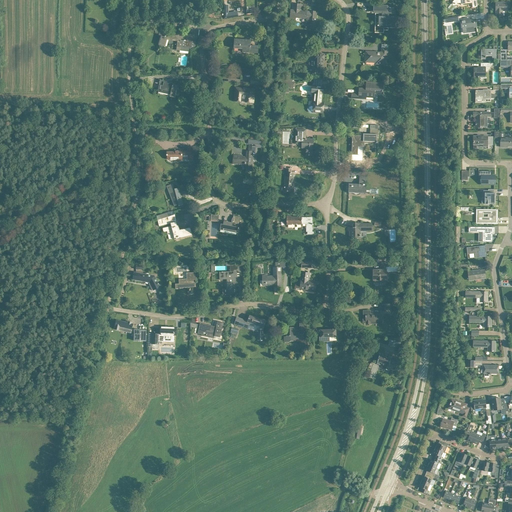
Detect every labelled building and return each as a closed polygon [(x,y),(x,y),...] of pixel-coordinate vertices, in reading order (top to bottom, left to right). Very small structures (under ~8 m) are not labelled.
[(510,3),(501,3),(496,3),(496,11),(496,15),(495,15),(495,16),(496,16),(496,17),(502,17),(501,17),(501,11),(510,11),(510,3)] [(291,10),(290,19),(296,19),(296,18),(306,19),(306,28),(317,29),(317,20),(316,19),(316,12),(310,12),(301,11),(302,5),(293,4),(293,11),(291,10)] [(228,5),(224,5),(225,19),(236,17),(238,17),(237,12),(228,13),(228,5)] [(375,6),(375,12),(382,12),(382,14),(382,19),(379,19),(379,22),(379,26),(378,25),(378,26),(380,26),(382,26),(383,26),(386,26),(386,27),(387,27),(387,26),(391,26),(391,24),(392,24),(392,22),(391,22),(391,20),(387,20),(387,18),(387,14),(388,10),(389,10),(389,12),(393,12),(395,12),(395,6),(387,6),(387,7),(385,7),(385,6),(385,5),(383,5),(383,6),(375,6)] [(462,28),(467,27),(467,28),(468,33),(474,32),(473,27),(476,27),(475,20),(467,21),(467,19),(461,20),(462,28)] [(159,45),(165,47),(168,39),(177,41),(176,50),(189,52),(189,50),(197,47),(198,42),(192,41),(193,35),(178,33),(178,34),(172,33),(172,31),(161,27),(159,35),(162,36),(159,45)] [(235,40),(235,45),(234,48),(235,48),(243,49),(243,52),(258,53),(258,46),(250,46),(251,41),(235,40)] [(492,59),(496,59),(497,43),(494,43),(493,49),(481,49),(481,59),(486,59),(486,56),(492,56),(492,59)] [(365,62),(370,62),(380,62),(380,64),(385,64),(385,55),(387,55),(388,48),(381,48),(381,53),(371,52),(366,52),(365,62)] [(313,67),(312,73),(324,74),(324,67),(323,67),(323,61),(324,61),(325,54),(313,54),(313,61),(314,61),(312,61),(311,66),(314,66),(314,67),(313,67)] [(474,78),(478,78),(478,76),(485,76),(485,72),(487,72),(490,69),(490,67),(494,63),(481,63),(481,67),(480,67),(480,68),(474,68),(474,78)] [(253,76),(251,76),(250,84),(252,85),(252,84),(261,85),(263,86),(264,77),(253,76)] [(160,85),(158,94),(175,98),(177,89),(177,90),(178,90),(178,89),(179,89),(179,88),(178,88),(178,87),(177,87),(178,85),(173,84),(173,83),(170,82),(170,83),(164,82),(163,86),(160,85)] [(352,98),(357,98),(360,99),(360,97),(366,97),(366,96),(374,97),(374,94),(383,95),(384,84),(366,82),(366,89),(359,89),(359,94),(352,94),(352,98)] [(323,93),(323,87),(312,86),(312,92),(315,93),(314,105),(311,104),(311,105),(310,105),(309,106),(308,108),(307,110),(308,112),(310,113),(317,113),(317,112),(322,113),(323,109),(323,110),(324,107),(323,107),(323,104),(320,103),(321,93),(323,93)] [(234,101),(239,102),(241,102),(242,95),(246,96),(246,103),(251,103),(253,103),(254,89),(235,87),(234,101)] [(476,102),(481,102),(481,99),(484,99),(491,99),(490,99),(494,99),(494,95),(490,95),(490,90),(483,90),(483,91),(475,91),(475,94),(476,94),(476,99),(476,102)] [(511,108),(501,109),(501,112),(511,112),(511,123),(511,122),(511,108)] [(490,113),(478,113),(473,113),(473,117),(476,117),(476,119),(476,124),(475,124),(475,125),(476,125),(476,127),(487,127),(487,117),(491,117),(490,113)] [(351,155),(357,155),(358,155),(358,147),(364,147),(364,141),(376,142),(376,143),(378,143),(378,141),(377,141),(378,129),(378,125),(370,125),(370,134),(368,134),(363,134),(363,136),(352,135),(351,155)] [(296,129),(295,140),(295,144),(302,144),(302,148),(306,148),(306,156),(312,156),(312,148),(313,148),(313,140),(306,140),(306,130),(296,129)] [(500,132),(494,132),(494,138),(501,138),(500,147),(505,147),(505,146),(507,146),(511,146),(511,138),(510,139),(510,138),(507,138),(505,138),(505,133),(500,133),(500,132)] [(145,135),(146,144),(155,143),(155,134),(145,135)] [(493,137),(473,136),(473,144),(483,144),(483,146),(487,146),(487,145),(493,145),(493,137)] [(249,146),(249,151),(247,151),(247,157),(241,157),(241,156),(234,155),(233,162),(245,162),(245,168),(252,168),(253,157),(256,158),(257,147),(262,148),(262,141),(255,140),(255,146),(249,146)] [(174,152),(170,152),(167,152),(167,159),(178,159),(178,160),(182,160),(182,157),(188,157),(188,160),(193,160),(193,147),(187,147),(187,151),(174,151),(174,152)] [(291,170),(285,169),(285,173),(286,173),(285,187),(284,192),(294,192),(294,188),(292,187),(293,174),(291,173),(291,170)] [(478,174),(482,174),(482,182),(481,182),(480,186),(495,187),(495,178),(494,178),(493,178),(491,178),(492,171),(478,171),(478,174)] [(349,192),(354,193),(355,195),(357,195),(359,195),(361,194),(361,193),(366,193),(366,192),(369,192),(369,194),(378,194),(378,189),(369,189),(369,190),(366,190),(366,179),(360,179),(360,185),(350,185),(350,184),(349,184),(349,192)] [(173,191),(171,185),(166,186),(174,206),(178,204),(179,206),(183,205),(181,195),(180,195),(179,193),(180,193),(179,188),(174,189),(175,190),(173,191)] [(494,189),(488,189),(488,191),(483,191),(483,198),(485,198),(485,204),(488,204),(490,204),(495,204),(495,193),(494,193),(494,189)] [(496,210),(478,209),(477,222),(478,223),(496,223),(496,217),(496,210)] [(156,216),(158,220),(174,215),(173,211),(156,216)] [(167,232),(169,239),(174,238),(175,240),(192,236),(190,229),(196,227),(195,223),(189,224),(190,228),(180,230),(178,225),(177,225),(174,215),(158,220),(159,226),(170,224),(171,226),(163,228),(164,233),(167,232)] [(232,223),(224,221),(223,224),(221,224),(220,229),(238,233),(241,217),(233,215),(233,216),(234,216),(233,218),(233,217),(233,218),(232,218),(232,219),(232,220),(232,221),(231,221),(231,222),(232,222),(232,223)] [(287,225),(292,225),(302,225),(302,224),(306,224),(306,232),(307,232),(307,234),(312,234),(312,225),(313,225),(313,224),(312,224),(312,217),(302,217),(291,217),(291,216),(287,216),(287,225)] [(360,238),(360,233),(360,231),(372,231),(371,224),(362,224),(357,224),(357,227),(352,227),(352,223),(348,223),(348,231),(349,231),(350,238),(360,238)] [(481,232),(481,242),(489,242),(489,241),(492,241),(492,231),(494,231),(495,227),(469,227),(469,232),(481,232)] [(485,245),(467,248),(467,253),(475,253),(475,258),(485,257),(484,250),(486,250),(485,245)] [(373,280),(374,280),(374,283),(385,282),(385,280),(386,280),(386,268),(396,268),(396,263),(381,263),(381,270),(373,270),(373,280)] [(235,272),(243,271),(243,273),(243,265),(231,265),(231,264),(211,264),(211,273),(214,273),(214,266),(230,266),(231,272),(219,272),(219,280),(227,279),(227,290),(222,290),(222,295),(229,295),(229,293),(236,293),(235,272)] [(263,276),(263,281),(261,281),(261,285),(273,285),(273,286),(281,286),(281,268),(274,268),(274,272),(276,271),(276,277),(266,277),(266,276),(263,276)] [(477,271),(472,271),(468,272),(469,280),(485,278),(484,270),(480,271),(480,272),(477,273),(477,271)] [(155,275),(141,273),(136,272),(135,275),(134,275),(133,280),(149,283),(150,284),(153,291),(158,288),(157,287),(160,285),(158,281),(155,275)] [(179,284),(175,284),(175,289),(183,289),(183,288),(196,287),(196,281),(196,280),(196,278),(196,272),(186,273),(187,279),(179,279),(179,284)] [(301,284),(295,283),(295,290),(301,290),(301,289),(315,291),(316,282),(308,281),(309,273),(302,272),(301,284)] [(480,302),(482,302),(487,302),(488,292),(480,292),(465,292),(465,297),(480,298),(480,302)] [(379,304),(379,311),(386,311),(385,308),(390,308),(390,303),(385,302),(385,303),(383,303),(383,304),(379,304)] [(370,311),(363,311),(363,316),(364,316),(364,317),(365,317),(366,317),(366,324),(370,323),(370,322),(382,322),(382,314),(370,314),(370,311)] [(240,319),(238,324),(238,325),(241,326),(242,326),(248,328),(250,322),(260,326),(259,329),(258,329),(258,340),(263,340),(263,329),(262,329),(263,327),(264,327),(266,321),(250,316),(248,321),(240,319)] [(484,327),(486,327),(491,327),(491,317),(484,317),(469,316),(469,322),(484,322),(484,327)] [(115,329),(119,330),(134,334),(134,341),(140,341),(140,330),(135,330),(132,330),(133,324),(131,324),(132,322),(129,322),(128,323),(116,320),(115,326),(115,329)] [(200,323),(199,328),(198,331),(207,333),(206,337),(214,338),(214,336),(220,337),(223,322),(217,321),(216,327),(200,323)] [(321,336),(319,337),(320,342),(329,341),(329,337),(331,337),(336,337),(336,329),(338,329),(338,322),(332,322),(332,330),(321,330),(321,335),(321,336)] [(285,337),(285,336),(285,342),(289,342),(290,341),(303,341),(303,347),(308,347),(308,339),(304,339),(304,329),(304,324),(300,324),(300,330),(295,330),(295,327),(290,327),(290,335),(286,336),(285,337)] [(166,335),(174,335),(174,328),(161,327),(161,334),(159,334),(159,341),(165,342),(166,335)] [(158,334),(153,334),(152,340),(149,340),(148,354),(152,354),(152,344),(158,345),(158,334)] [(488,351),(490,351),(495,351),(495,341),(488,341),(473,341),(473,347),(488,347),(488,351)] [(380,353),(377,362),(385,364),(383,369),(388,370),(390,363),(396,365),(397,359),(391,357),(392,357),(380,353)] [(498,366),(484,365),(483,373),(484,373),(484,376),(490,376),(490,374),(490,373),(497,374),(497,369),(498,369),(498,366)] [(506,411),(505,403),(504,404),(501,404),(500,398),(492,399),(493,411),(501,410),(501,412),(504,414),(506,414),(506,411)] [(454,410),(458,412),(463,414),(462,416),(466,417),(469,408),(466,407),(467,404),(451,399),(448,407),(454,409),(454,410)] [(470,405),(471,411),(474,410),(475,409),(486,408),(485,400),(474,401),(474,404),(470,405)] [(456,427),(458,419),(451,417),(451,421),(443,419),(440,427),(452,430),(453,426),(456,427)] [(354,438),(359,439),(362,422),(357,421),(354,438)] [(470,424),(466,434),(465,436),(468,438),(467,440),(473,443),(476,434),(473,433),(474,430),(472,429),(474,426),(470,424)] [(476,434),(473,443),(478,445),(482,436),(476,434)] [(487,437),(487,438),(485,443),(489,444),(490,449),(492,449),(492,450),(496,449),(495,439),(490,440),(490,438),(487,437)] [(507,438),(501,439),(502,449),(506,448),(508,448),(508,446),(511,446),(511,445),(511,441),(510,439),(508,440),(507,438)] [(437,442),(435,448),(445,452),(448,444),(445,442),(444,445),(437,442)] [(441,461),(445,452),(435,448),(432,454),(435,455),(434,458),(441,461)] [(458,456),(454,466),(459,468),(460,465),(463,467),(464,464),(468,455),(463,453),(461,457),(458,456)] [(468,455),(464,464),(470,466),(474,458),(468,455)] [(441,461),(434,458),(433,460),(430,459),(428,465),(436,468),(439,463),(440,464),(441,461)] [(474,458),(470,466),(476,469),(479,460),(474,458)] [(494,470),(494,469),(495,464),(490,463),(488,472),(491,472),(491,475),(495,475),(494,478),(497,478),(498,478),(498,470),(495,470),(494,470)] [(436,468),(428,465),(425,470),(432,473),(431,476),(438,479),(439,476),(434,474),(436,468)] [(430,478),(423,476),(421,481),(429,485),(432,480),(437,482),(438,480),(438,479),(431,476),(430,478)] [(429,485),(421,481),(418,487),(425,490),(424,492),(428,494),(429,491),(427,490),(429,485)] [(509,499),(502,498),(502,501),(511,502),(511,493),(510,493),(507,493),(506,498),(509,498),(509,499)] [(465,499),(465,501),(463,505),(468,507),(471,499),(466,497),(467,495),(464,494),(463,498),(465,499)] [(471,499),(468,507),(473,509),(475,505),(476,501),(471,499)] [(489,499),(488,504),(486,511),(492,511),(493,509),(493,505),(495,505),(496,500),(489,499)]
